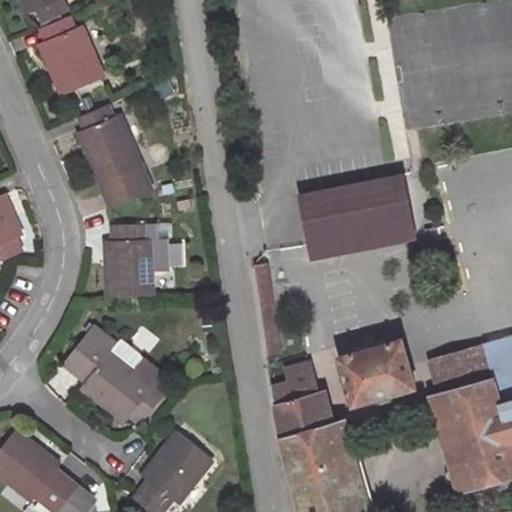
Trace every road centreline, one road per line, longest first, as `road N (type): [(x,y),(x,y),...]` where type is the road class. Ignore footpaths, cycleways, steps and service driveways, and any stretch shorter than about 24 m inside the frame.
road 1 (residential): [(188,0),(274,511)]
road 2 (residential): [(0,380),(50,307),(64,236),(0,73)]
